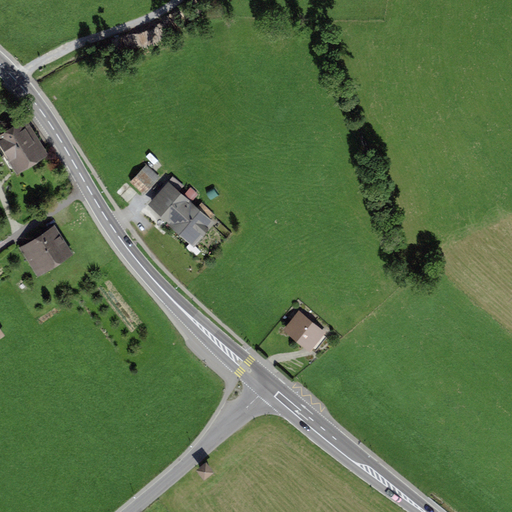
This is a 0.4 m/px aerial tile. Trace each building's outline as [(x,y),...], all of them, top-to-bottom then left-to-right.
[(24,119),(0,134),(0,144),(14,167),(39,151),(33,141),(37,139),(24,119)] [(157,176),(146,165),(131,181),(142,192),(157,176)] [(172,177),(152,200),(196,240),(211,223),(207,220),(212,214),(201,204),(196,209),(189,204),(197,194),(190,188),(182,197),(177,193),(182,187),(172,177)] [(51,228),(21,247),(36,270),(69,249),(55,227),(52,229),(51,228)] [(298,335),(316,350),(326,337),(300,314),(287,329),(297,337),(298,335)] [(206,464),(200,468),(204,474),(210,470),(206,464)]
